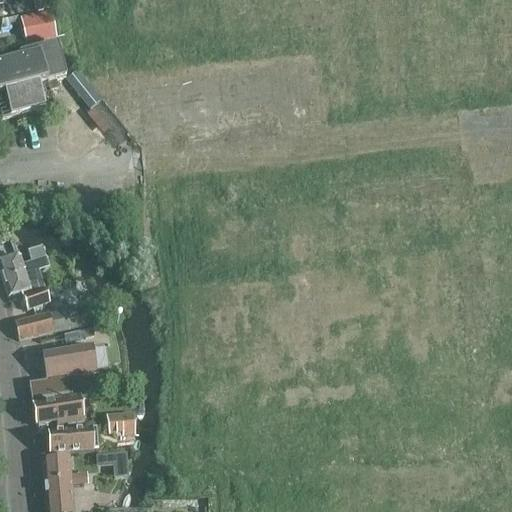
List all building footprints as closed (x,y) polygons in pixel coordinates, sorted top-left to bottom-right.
[(56,39),(51,14),(20,20),(26,45),(56,39)] [(18,57),(19,59),(0,64),(0,120),(1,123),(53,109),(48,92),(55,90),(53,84),(65,81),(56,47),(18,57)] [(46,259),(40,261),(21,268),(18,259),(0,265),(0,276),(8,300),(20,296),(26,313),(48,306),(37,273),(49,269),(46,259)] [(102,307),(82,311),(82,310),(48,317),(48,316),(14,324),(19,343),(53,335),(53,334),(86,328),(86,327),(109,322),(102,307)] [(89,397),(86,378),(96,376),(92,349),(41,357),(46,383),(28,386),(32,407),(89,397)] [(80,399),(32,407),(35,428),(55,425),(56,429),(84,424),(80,399)] [(113,429),(124,427),(122,411),(110,413),(113,429)] [(95,431),(47,435),(49,457),(97,454),(95,431)] [(41,463),(44,491),(71,489),(71,487),(88,485),(88,476),(70,477),(69,461),(41,463)] [(73,511),(71,489),(44,491),(45,511),(73,511)]
